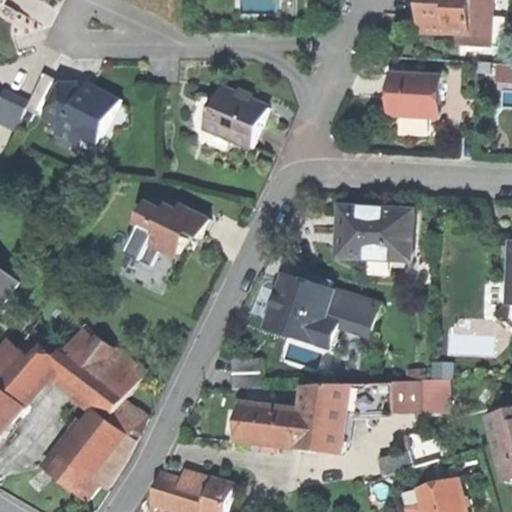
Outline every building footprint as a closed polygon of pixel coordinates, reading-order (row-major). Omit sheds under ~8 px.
[(423,0),(424,6),(427,6),(427,10),(427,14),(423,14),(423,32),(463,32),(463,44),(493,45),(493,0),(423,0)] [(501,77),(511,76),(511,63),(501,63),(501,77)] [(445,77),(397,75),(396,96),(395,115),(443,117),(445,77)] [(82,96),(48,79),(31,115),(63,130),(60,138),(86,150),(92,139),(108,141),(126,103),(108,94),(93,87),(91,92),(85,90),(82,96)] [(208,128),(255,148),(273,107),(253,99),(226,87),(208,128)] [(0,119),(21,129),(33,103),(6,91),(4,97),(0,104),(0,119)] [(167,212),(148,204),(139,226),(144,228),(138,241),(162,251),(165,246),(182,254),(189,239),(181,236),(184,230),(203,239),(207,230),(212,220),(182,207),(179,212),(169,207),(167,212)] [(417,210),(345,207),(344,224),(343,235),(358,235),(357,257),(372,258),(372,260),(395,261),(395,259),(415,260),(417,210)] [(342,257),(357,257),(358,235),(343,235),(342,257)] [(394,273),(395,261),(372,260),(371,272),(394,273)] [(0,310),(22,284),(0,266),(0,310)] [(313,274),(310,282),(334,289),(336,281),(313,274)] [(280,300),(271,328),(321,344),(330,316),(338,291),(334,289),(310,282),(288,275),(280,300)] [(362,298),(338,291),(330,316),(344,321),(354,324),(362,298)] [(384,305),(362,298),(354,324),(376,331),(384,305)] [(83,309),(60,334),(83,352),(105,329),(83,309)] [(60,334),(36,314),(14,340),(38,360),(60,334)] [(335,349),(344,321),(330,316),(321,344),(335,349)] [(83,352),(60,334),(38,360),(56,374),(109,416),(114,419),(130,398),(154,372),(105,329),(83,352)] [(0,352),(0,379),(29,405),(56,374),(38,360),(14,340),(12,339),(0,352)] [(236,388),(265,387),(264,357),(235,358),(236,388)] [(0,438),(29,405),(0,379),(0,438)] [(424,412),(424,381),(396,383),(397,413),(424,412)] [(396,383),(356,384),(351,415),(397,413),(396,383)] [(308,386),(306,410),(301,448),(328,450),(346,451),(351,415),(356,384),(308,386)] [(152,417),(130,398),(114,419),(133,435),(140,440),(152,417)] [(306,410),(246,403),(244,422),(242,441),(266,444),(281,445),(301,448),(306,410)] [(511,411),(493,416),(509,483),(511,482),(509,475),(511,473),(511,411)] [(133,435),(114,419),(109,416),(74,460),(97,479),(133,435)] [(131,459),(140,440),(133,435),(97,479),(102,482),(109,488),(131,459)] [(281,452),(281,445),(266,444),(265,450),(281,452)] [(417,448),(410,451),(415,468),(440,460),(437,450),(419,455),(417,448)] [(382,459),(387,477),(415,468),(410,451),(382,459)] [(102,482),(97,479),(74,460),(61,475),(89,498),(102,482)] [(159,488),(155,503),(183,511),(230,511),(238,484),(187,471),(185,478),(163,473),(159,488)] [(424,489),(429,511),(471,511),(469,502),(463,479),(424,489)]
